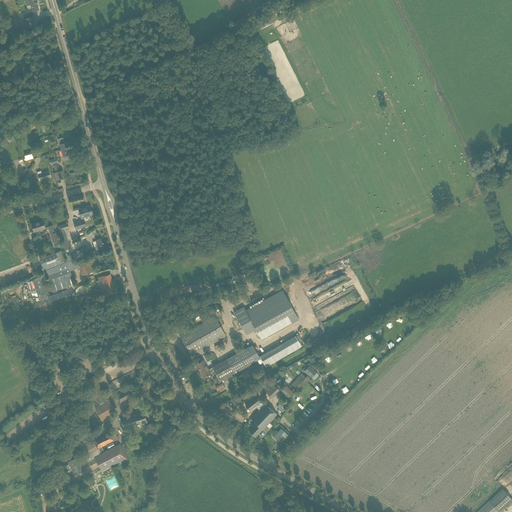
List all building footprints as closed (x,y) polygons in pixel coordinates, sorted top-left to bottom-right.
[(37,3),(38,3),(36,0),(28,0),(30,5),(32,11),(39,10),(37,3)] [(24,16),(25,22),(35,19),(33,13),(24,16)] [(57,139),(59,145),(60,144),(63,156),(64,160),(70,158),(69,155),(70,154),(69,150),(74,148),(72,141),(67,143),(66,142),(64,143),(63,140),(62,137),(57,139)] [(24,161),(18,163),(17,160),(14,161),(16,171),(26,169),(24,161)] [(37,172),(38,176),(39,181),(50,177),(48,171),(41,173),(41,171),(37,172)] [(93,214),(90,206),(86,207),(86,206),(81,207),(82,208),(78,209),(81,218),(87,216),(87,217),(89,216),(93,214)] [(31,224),(34,232),(42,230),(43,231),(48,229),(50,235),(53,242),(58,241),(55,233),(54,233),(52,225),(48,227),(45,228),(42,220),(31,224)] [(73,223),(75,230),(85,226),(83,220),(73,223)] [(66,236),(64,229),(69,228),(67,223),(58,226),(61,238),(66,236)] [(70,248),(66,236),(61,238),(65,250),(70,248)] [(93,242),(95,251),(104,248),(101,240),(93,242)] [(55,253),(55,252),(39,259),(44,271),(65,263),(61,251),(55,253)] [(68,262),(42,272),(43,276),(47,275),(50,285),(46,286),(48,293),(74,285),(70,271),(79,268),(82,276),(93,272),(89,260),(87,261),(78,264),(77,259),(68,262)] [(106,289),(108,295),(116,293),(110,274),(98,277),(102,290),(106,289)] [(41,276),(32,280),(39,300),(49,296),(41,276)] [(261,339),(298,319),(282,290),(246,310),(244,307),(234,313),(246,334),(255,328),(261,339)] [(218,323),(220,322),(219,319),(217,320),(215,317),(180,335),(179,335),(191,355),(226,336),(218,323)] [(200,362),(195,364),(203,377),(210,373),(214,370),(220,381),(224,379),(255,361),(258,360),(254,353),(250,346),(247,347),(208,369),(203,360),(200,362)] [(274,362),(268,351),(259,356),(265,367),(274,362)] [(370,360),(374,364),(379,360),(375,356),(370,360)] [(304,371),(311,378),(316,373),(309,366),(304,371)] [(241,374),(243,379),(250,375),(248,370),(241,374)] [(291,384),(299,392),(311,379),(307,376),(306,377),(301,373),(291,384)] [(115,410),(108,399),(107,400),(94,376),(85,382),(99,406),(99,407),(99,408),(97,409),(99,412),(98,413),(103,421),(113,415),(112,412),(115,410)] [(265,381),(260,385),(264,389),(263,389),(272,398),(280,391),(274,385),(277,382),(277,381),(279,378),(277,376),(275,380),(274,379),(268,384),(265,381)] [(353,376),(348,380),(353,385),(357,382),(353,376)] [(141,388),(142,390),(141,391),(142,392),(154,385),(152,381),(141,387),(141,388)] [(281,390),(288,397),(293,392),(286,385),(281,390)] [(117,399),(120,404),(129,399),(128,398),(132,395),(129,390),(126,391),(125,390),(116,396),(117,398),(117,399)] [(257,396),(245,405),(250,411),(255,406),(258,410),(253,415),(250,419),(255,423),(248,431),(255,437),(262,430),(265,433),(270,428),(267,425),(277,415),(265,403),(260,408),(259,407),(263,404),(257,396)] [(143,411),(133,414),(120,419),(124,431),(137,427),(137,425),(142,423),(147,422),(143,411)] [(145,425),(147,432),(154,430),(152,423),(145,425)] [(281,428),(273,436),(276,439),(281,434),(285,438),(288,435),(281,428)] [(68,472),(35,488),(42,501),(43,500),(90,476),(90,475),(96,472),(94,469),(99,466),(101,470),(119,461),(120,464),(121,463),(128,460),(120,444),(104,452),(102,447),(117,438),(114,432),(100,439),(100,437),(94,440),(99,448),(98,449),(99,449),(98,450),(94,441),(80,448),(88,462),(82,465),(78,457),(68,462),(69,464),(65,466),(68,472)] [(498,511),(511,500),(511,499),(502,488),(489,501),(477,511),(498,511)]
